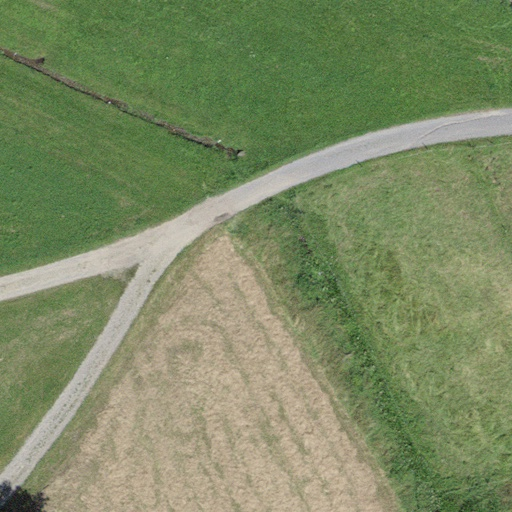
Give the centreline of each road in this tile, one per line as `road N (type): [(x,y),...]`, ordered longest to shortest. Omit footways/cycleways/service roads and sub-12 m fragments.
road 1 (track): [(511,118),(450,122),(275,175),(154,242),(0,286)]
road 2 (track): [(0,470),(154,242)]
